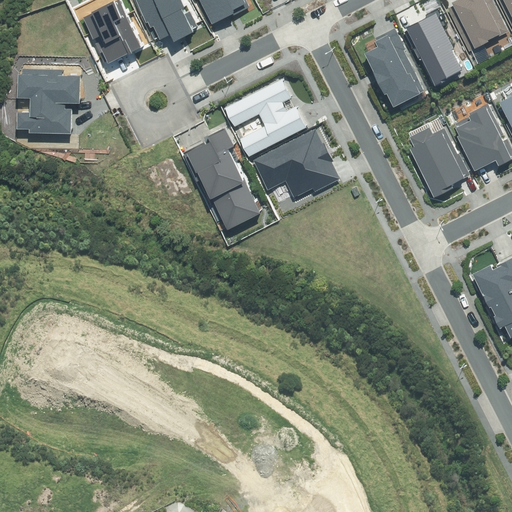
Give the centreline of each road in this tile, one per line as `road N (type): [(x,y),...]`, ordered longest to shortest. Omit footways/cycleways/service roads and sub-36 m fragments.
road 1 (residential): [(424,248),(309,22)]
road 2 (residential): [(511,419),(424,248)]
road 3 (residential): [(176,87),(309,22)]
road 4 (residential): [(346,489),(318,440),(320,461),(303,481),(330,481)]
road 5 (residential): [(178,91),(168,115),(142,109),(145,82),(162,77),(176,87)]
